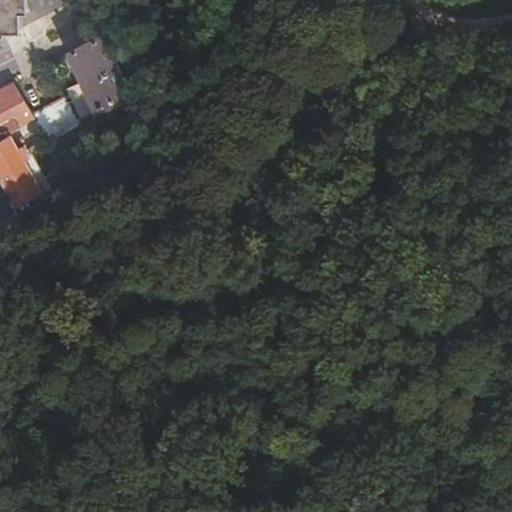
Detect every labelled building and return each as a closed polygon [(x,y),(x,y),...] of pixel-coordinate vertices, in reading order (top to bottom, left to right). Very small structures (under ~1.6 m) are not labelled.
[(0,0),(0,38),(14,38),(16,37),(16,13),(19,13),(19,0),(0,0)] [(136,97),(109,38),(71,56),(99,115),(136,97)] [(0,93),(0,136),(35,117),(17,84),(0,93)] [(35,117),(37,122),(48,142),(79,124),(67,100),(35,117)] [(162,155),(151,132),(142,136),(147,148),(103,168),(108,179),(162,155)] [(0,145),(0,184),(7,198),(15,211),(42,197),(11,140),(0,145)] [(0,250),(2,253),(26,231),(19,218),(0,234),(6,241),(0,246),(0,250)]
